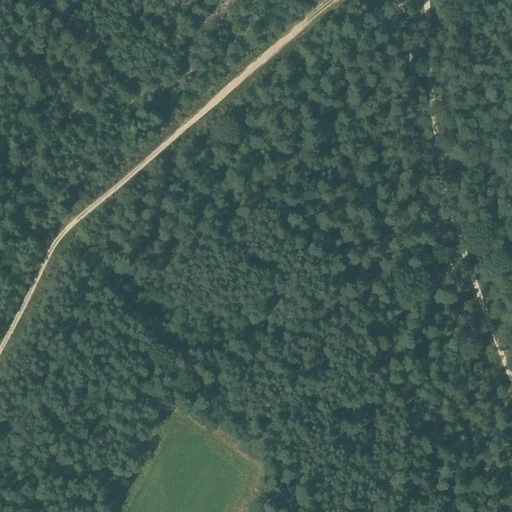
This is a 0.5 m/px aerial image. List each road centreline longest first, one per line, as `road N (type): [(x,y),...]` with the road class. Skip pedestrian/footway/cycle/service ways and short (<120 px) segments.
road 1 (track): [(333,0),(73,222),(0,350)]
road 2 (track): [(390,0),(409,20),(429,201),(511,429)]
road 3 (track): [(511,384),(444,183),(426,0)]
